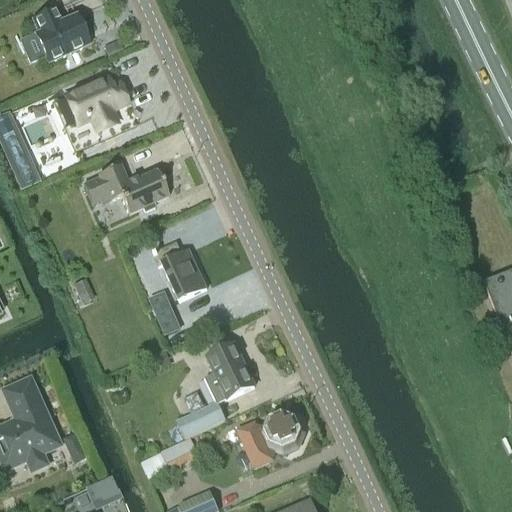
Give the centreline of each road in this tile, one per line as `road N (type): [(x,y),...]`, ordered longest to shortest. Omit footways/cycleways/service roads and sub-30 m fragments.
road 1 (tertiary): [(377,511),(141,0)]
road 2 (primary): [(455,0),(511,121)]
